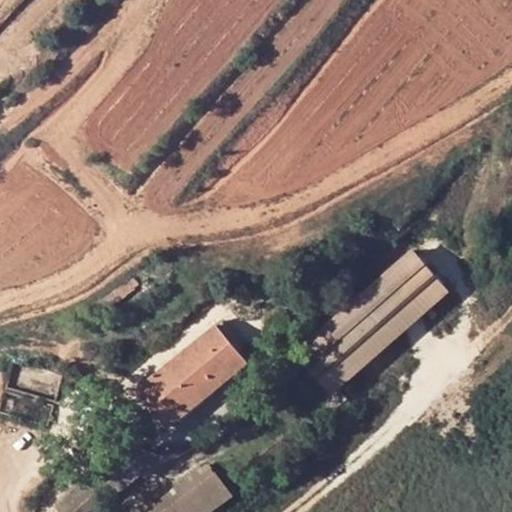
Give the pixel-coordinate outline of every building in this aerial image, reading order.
[(321,380),(334,395),(456,298),(429,268),(312,370),(321,380)] [(175,432),(252,367),(235,347),(224,329),(142,395),(150,405),(175,432)] [(284,357),(276,348),(252,367),(261,376),(284,357)] [(279,381),(274,374),(264,381),(269,388),(279,381)] [(330,398),(334,395),(321,380),(296,402),(320,430),(342,411),(330,398)] [(276,398),(268,390),(203,444),(216,449),(276,398)] [(131,459),(126,452),(61,504),(67,511),(97,511),(164,457),(140,451),(131,459)] [(191,511),(231,485),(218,466),(149,511),(191,511)]
